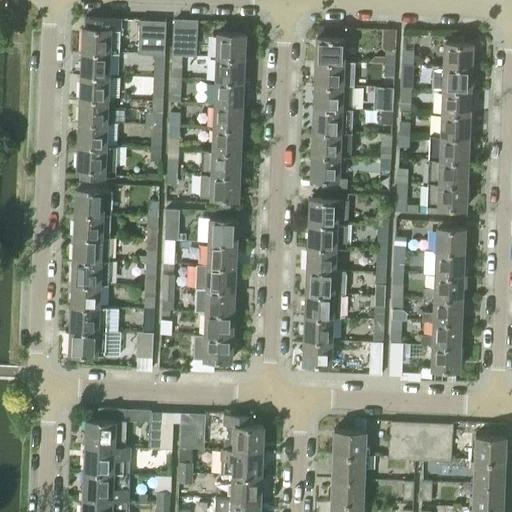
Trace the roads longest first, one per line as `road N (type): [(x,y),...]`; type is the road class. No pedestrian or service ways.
road 1 (residential): [(284,0),(268,396)]
road 2 (residential): [(49,389),(34,373),(49,0)]
road 3 (residential): [(495,407),(511,15)]
road 4 (residential): [(49,389),(268,396)]
road 5 (residential): [(301,398),(495,407)]
road 6 (residential): [(341,0),(511,6)]
road 7 (residential): [(44,511),(49,389)]
